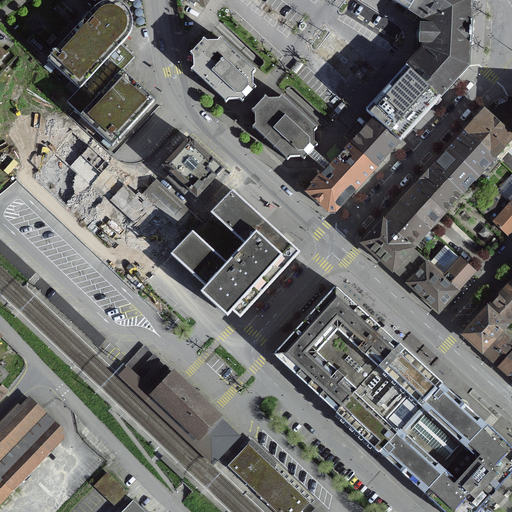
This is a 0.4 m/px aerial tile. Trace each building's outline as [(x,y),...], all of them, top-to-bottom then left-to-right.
[(208,0),(190,0),(203,8),(208,0)] [(390,0),(408,11),(409,11),(415,0),(390,0)] [(423,50),(407,67),(441,98),(468,67),(469,46),(471,46),(471,45),(472,45),(473,34),(474,22),(472,22),(472,21),(471,21),(471,0),(415,0),(409,11),(424,21),(424,27),(421,27),(420,44),(423,44),(423,50)] [(74,109),(82,101),(127,52),(124,49),(120,46),(128,38),(129,35),(130,33),(132,30),(132,25),(132,22),(132,19),(131,15),(129,13),(127,10),(125,8),(122,5),(119,4),(115,3),(111,2),(108,2),(105,3),(101,4),(97,7),(94,10),(85,19),(68,38),(48,60),(52,64),(79,90),(67,103),(74,109)] [(193,68),(190,71),(225,104),(228,101),(233,101),(239,101),(240,101),(242,103),(255,89),(253,87),(252,86),(252,75),(255,72),(220,39),(217,43),(206,43),(203,40),(189,55),(193,58),(193,68)] [(127,52),(82,101),(74,109),(73,110),(110,144),(112,146),(154,101),(139,87),(122,72),(125,68),(131,62),(134,58),(130,55),(127,52)] [(373,120),(399,143),(441,98),(407,67),(406,68),(366,112),(374,119),(373,120)] [(28,89),(0,119),(0,175),(35,138),(54,155),(75,132),(28,89)] [(313,132),(316,129),(281,97),(278,100),(268,100),(265,97),(251,112),(254,115),(255,125),(252,128),(287,161),(290,158),(297,158),(300,158),(303,161),(317,146),(314,143),(314,140),(313,132)] [(415,245),(428,231),(445,213),(462,194),(478,177),(495,159),(511,139),(511,137),(484,111),(469,127),(465,131),(452,146),(449,150),(447,152),(432,168),(418,183),(416,186),(403,200),(399,204),(397,206),(382,222),(380,224),(362,244),(392,271),(393,270),(412,249),(415,245)] [(377,167),(399,143),(373,120),(351,144),(377,167)] [(75,132),(54,155),(34,177),(66,207),(107,162),(75,132)] [(229,175),(223,169),(207,154),(189,138),(163,166),(171,174),(167,178),(185,195),(189,190),(197,198),(203,204),(207,199),(229,175)] [(335,212),(377,167),(351,144),(322,175),(321,174),(312,184),(313,185),(306,193),(328,213),(335,212)] [(198,226),(216,208),(207,199),(201,193),(197,198),(170,173),(157,188),(184,213),(198,226)] [(508,192),(511,187),(511,177),(503,188),(508,192)] [(157,188),(149,181),(124,208),(172,253),(193,231),(179,218),(184,213),(157,188)] [(478,209),(507,236),(511,230),(511,202),(510,205),(494,191),(492,194),(493,196),(482,208),(481,206),(478,209)] [(232,310),(239,316),(250,304),(252,302),(255,299),(272,280),(298,252),(265,222),(261,219),(257,215),(232,192),(205,220),(202,223),(172,254),(181,263),(207,286),(202,292),(227,315),(232,310)] [(479,234),(483,238),(488,233),(484,229),(479,234)] [(412,249),(393,270),(438,311),(473,272),(445,246),(429,264),(412,249)] [(511,299),(511,281),(503,291),(511,299)] [(378,453),(379,452),(382,455),(424,494),(430,500),(443,511),(475,511),(493,493),(511,472),(511,448),(486,425),(468,409),(468,406),(468,404),(466,402),(464,401),(462,401),(459,401),(442,385),(441,384),(401,347),(399,345),(336,287),(304,321),(272,355),(296,377),(330,409),(335,413),(376,451),(378,453)] [(511,299),(503,291),(486,309),(506,327),(511,320),(511,299)] [(486,309),(462,335),(481,352),(497,335),(498,336),(500,333),(506,327),(486,309)] [(511,343),(500,333),(498,336),(497,335),(481,352),(482,353),(494,364),(499,368),(511,380),(511,343)] [(130,369),(150,349),(145,345),(126,365),(130,369)] [(161,360),(154,354),(135,374),(141,380),(161,360)] [(169,368),(165,364),(146,384),(150,388),(169,368)] [(241,438),(220,416),(199,438),(175,415),(166,407),(153,394),(155,392),(129,367),(118,377),(213,468),(241,438)] [(175,415),(199,438),(220,416),(200,397),(202,394),(199,391),(197,389),(194,391),(174,372),(155,392),(153,394),(166,407),(175,415)] [(0,401),(9,392),(2,385),(0,387),(0,401)] [(0,463),(47,415),(29,397),(20,407),(18,405),(0,423),(0,463)] [(0,505),(68,435),(47,415),(0,463),(0,505)] [(115,508),(129,494),(107,473),(93,487),(115,508)] [(122,511),(143,511),(133,502),(122,511)]
